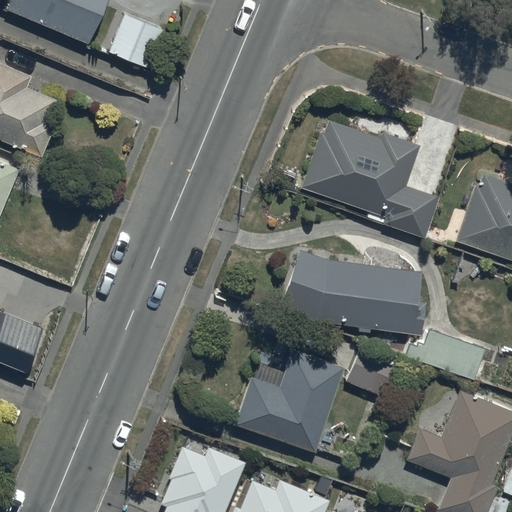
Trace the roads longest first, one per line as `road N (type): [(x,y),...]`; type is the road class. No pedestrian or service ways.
road 1 (tertiary): [(50,511),(261,0)]
road 2 (residential): [(299,0),(511,72)]
